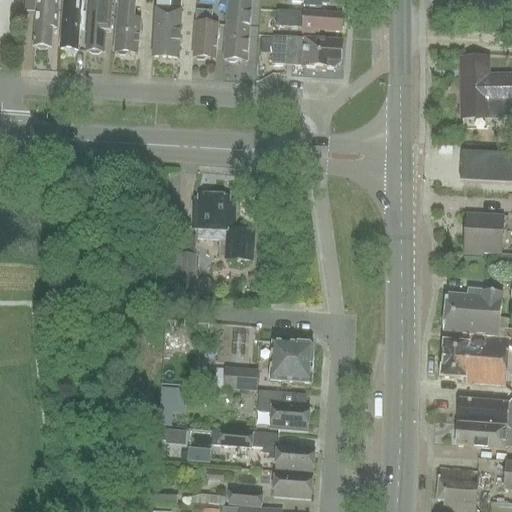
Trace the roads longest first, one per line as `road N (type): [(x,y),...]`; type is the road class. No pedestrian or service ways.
road 1 (unclassified): [(397,161),(0,134)]
road 2 (residential): [(326,511),(338,314),(174,309)]
road 3 (tertiary): [(389,511),(397,161)]
road 4 (unclassified): [(293,104),(0,85)]
